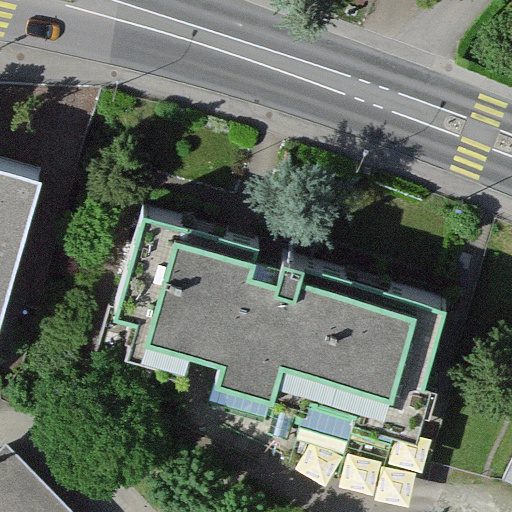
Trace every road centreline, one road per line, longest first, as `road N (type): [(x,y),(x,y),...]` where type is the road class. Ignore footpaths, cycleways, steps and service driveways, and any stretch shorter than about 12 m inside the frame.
road 1 (secondary): [(78,0),(385,100)]
road 2 (secondary): [(385,100),(511,147)]
road 3 (residential): [(385,100),(466,0)]
